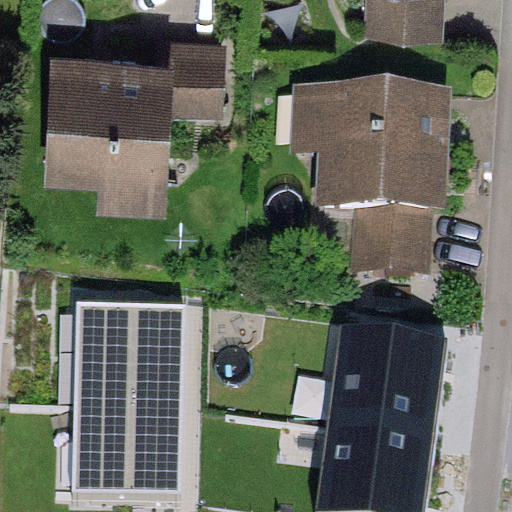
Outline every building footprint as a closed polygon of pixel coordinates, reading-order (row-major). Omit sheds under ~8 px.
[(372,0),(372,30),(447,33),(448,0),(372,0)] [(232,112),(233,49),(184,48),(184,55),(66,52),(62,202),(174,205),(177,111),(232,112)] [(454,215),(455,109),(306,108),(305,163),(326,163),(325,220),(355,221),(355,272),(436,273),(436,215),(454,215)] [(186,322),(78,319),(73,508),(181,511),(186,322)] [(426,511),(448,357),(341,342),(317,511),(426,511)]
